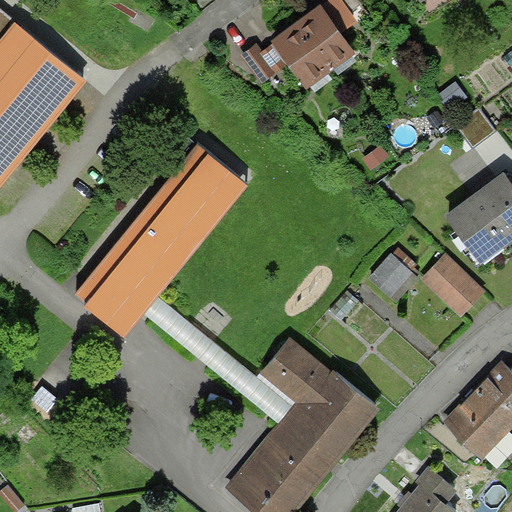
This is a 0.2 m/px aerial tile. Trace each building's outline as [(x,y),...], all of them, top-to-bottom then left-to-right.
[(314,0),(294,14),(325,57),(349,40),(320,0),(314,0)] [(0,161),(79,66),(0,1),(0,161)] [(325,57),(294,14),(273,29),(303,72),(325,57)] [(270,60),(252,36),(238,46),(257,70),(270,60)] [(477,100),(453,118),(472,142),(495,124),(477,100)] [(379,132),(356,148),(369,166),(392,149),(379,132)] [(304,398),(259,361),(254,368),(153,287),(243,177),(194,137),(72,286),(122,326),(142,301),(287,418),(304,398)] [(511,176),(504,165),(447,207),(475,245),(497,229),(501,235),(511,226),(511,176)] [(408,261),(392,245),(368,269),(385,285),(408,261)] [(479,281),(455,258),(434,281),(458,304),(479,281)] [(304,398),(287,418),(246,469),(239,464),(225,480),(264,511),(278,511),(375,393),(338,363),(333,370),(285,331),(259,361),(304,398)] [(479,448),(511,411),(511,368),(500,357),(444,416),(479,448)] [(422,475),(442,491),(452,479),(428,460),(418,472),(422,475)] [(442,491),(422,475),(392,511),(447,511),(455,501),(442,491)] [(5,476),(0,478),(0,495),(9,509),(21,501),(5,476)]
